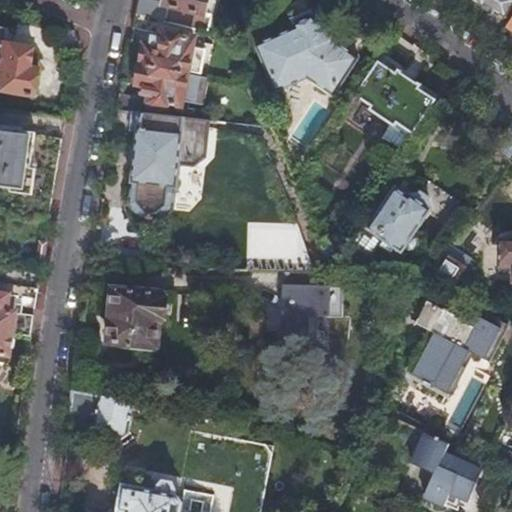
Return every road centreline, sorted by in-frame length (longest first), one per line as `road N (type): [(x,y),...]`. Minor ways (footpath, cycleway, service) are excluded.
road 1 (residential): [(112,24),(39,511)]
road 2 (residential): [(511,96),(386,0)]
